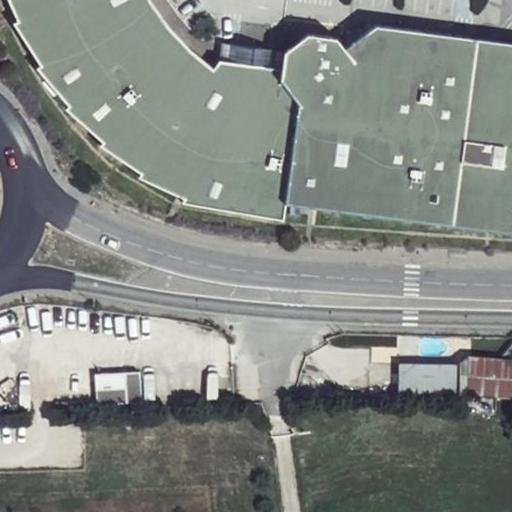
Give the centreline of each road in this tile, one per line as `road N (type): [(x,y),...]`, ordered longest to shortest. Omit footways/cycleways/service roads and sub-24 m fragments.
road 1 (tertiary): [(0,278),(260,318),(511,320)]
road 2 (tertiary): [(511,279),(257,270),(147,242),(70,207),(26,172)]
